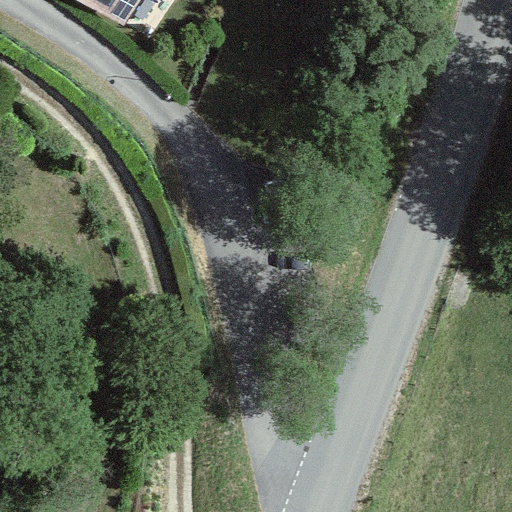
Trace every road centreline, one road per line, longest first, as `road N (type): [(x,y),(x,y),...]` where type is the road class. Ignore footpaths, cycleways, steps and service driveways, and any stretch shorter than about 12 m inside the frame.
road 1 (tertiary): [(318,511),(457,176),(500,0)]
road 2 (track): [(0,75),(29,84),(110,155),(155,254),(181,368),(184,511)]
